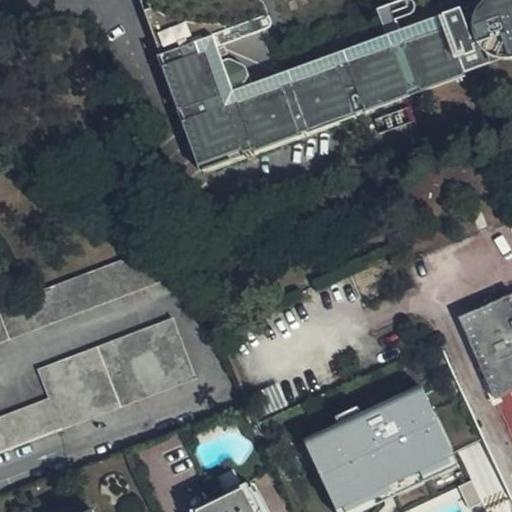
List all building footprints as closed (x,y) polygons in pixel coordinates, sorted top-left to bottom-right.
[(474,13),(452,21),(349,57),(258,91),(254,79),(248,65),(229,57),(222,60),(218,47),(273,25),(264,0),(141,0),(190,127),(207,169),(440,84),(439,79),(450,75),(452,80),(470,73),(467,64),(487,56),(483,43),(492,52),(497,56),(506,58),(511,58),(511,0),(499,0),(497,1),(488,7),(481,17),(478,30),(474,13)] [(349,57),(452,21),(448,9),(344,45),(349,57)] [(258,91),(349,57),(344,45),(254,79),(258,91)] [(0,344),(169,280),(162,260),(157,250),(0,308),(0,344)] [(495,398),(511,390),(511,293),(459,316),(495,398)] [(0,453),(194,379),(171,320),(36,370),(47,400),(0,417),(0,453)] [(347,511),(456,461),(423,391),(297,450),(326,511),(347,511)] [(263,511),(253,490),(207,511),(263,511)]
